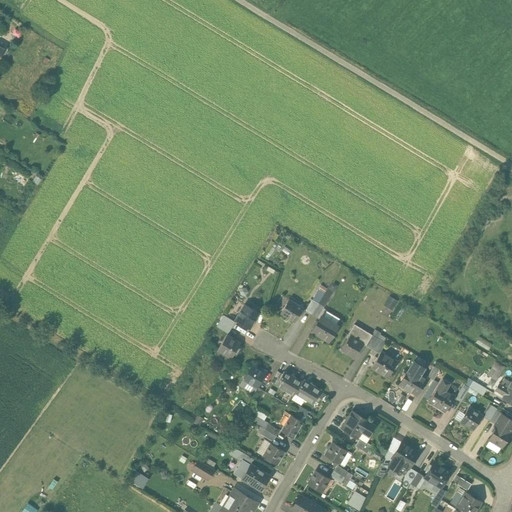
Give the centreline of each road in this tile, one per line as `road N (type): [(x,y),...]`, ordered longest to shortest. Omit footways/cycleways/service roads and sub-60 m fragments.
road 1 (unclassified): [(511,166),(238,0)]
road 2 (residential): [(347,387),(510,486)]
road 3 (residential): [(272,511),(347,387)]
